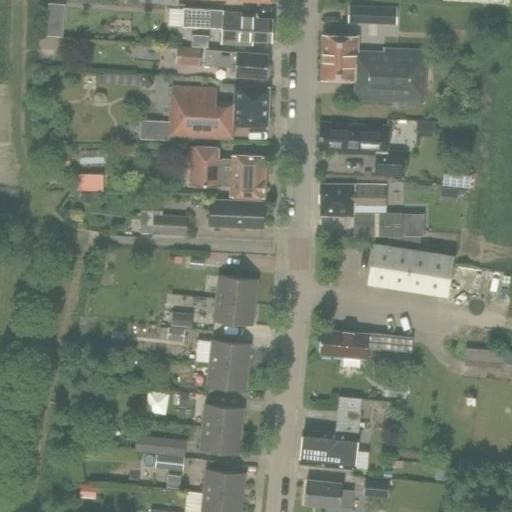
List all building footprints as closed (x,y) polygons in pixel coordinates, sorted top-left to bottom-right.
[(349,16),(349,23),(373,24),(373,9),(349,8),(349,16)] [(271,41),(272,18),(256,18),(256,13),(182,9),(181,27),(222,29),(221,42),(247,43),(247,40),(271,41)] [(62,37),(64,16),(48,14),(46,36),(62,37)] [(208,35),(193,34),(192,46),(207,47),(208,35)] [(355,78),(354,99),(424,101),(426,49),(376,48),(376,51),(357,50),(357,37),(323,36),(321,77),(355,78)] [(176,62),(200,64),(201,48),(177,46),(176,62)] [(205,48),(205,58),(204,65),(236,67),(235,75),(266,77),(266,74),(269,74),(270,63),(267,63),(268,53),(237,51),(205,48)] [(217,88),(201,87),(172,86),(169,134),(233,137),(233,125),(267,126),(269,86),(235,85),(234,102),(217,101),(217,88)] [(388,125),(320,121),(319,148),(338,149),(338,152),(376,154),(375,173),(403,175),(405,151),(387,150),(388,125)] [(232,154),(232,158),(218,157),(218,146),(190,145),(189,184),(230,186),(230,196),(264,198),(266,156),(232,154)] [(50,150),(50,169),(71,169),(71,150),(50,150)] [(80,190),(109,190),(109,172),(80,172),(80,190)] [(319,201),(320,201),(320,215),(353,215),(354,204),(386,204),(386,184),(354,184),(319,183),(319,201)] [(210,199),(209,224),(262,226),(263,202),(210,199)] [(140,231),(186,234),(188,217),(161,214),(161,211),(142,209),(140,231)] [(355,237),(423,239),(423,216),(354,215),(355,237)] [(368,283),(447,295),(453,256),(374,243),(368,283)] [(216,297),(255,301),(257,278),(218,274),(216,297)] [(97,294),(112,294),(112,283),(97,283),(97,294)] [(255,301),(216,297),(213,321),(252,325),(255,301)] [(172,310),(171,323),(191,325),(192,312),(172,310)] [(183,340),(184,328),(168,326),(166,339),(183,340)] [(367,347),(368,337),(369,334),(369,333),(356,332),(321,329),(319,353),(344,355),(343,367),(360,369),(361,357),(366,357),(367,347)] [(369,334),(368,337),(367,347),(379,348),(380,335),(369,334)] [(209,361),(248,365),(250,342),(211,338),(209,361)] [(511,352),(465,348),(463,366),(511,370),(511,352)] [(248,365),(209,361),(206,385),(246,388),(248,365)] [(186,406),(187,393),(179,392),(178,405),(186,406)] [(300,462),(355,468),(360,413),(368,414),(370,401),(361,400),(361,398),(339,396),(335,432),(304,428),(300,462)] [(202,426),(241,430),(244,407),(205,403),(202,426)] [(241,430),(202,426),(200,449),(239,453),(241,430)] [(134,450),(185,456),(187,440),(136,434),(134,450)] [(155,467),(182,470),(184,457),(156,454),(155,467)] [(203,491),(242,495),(245,472),(206,468),(203,491)] [(364,494),(388,497),(389,480),(365,478),(364,494)] [(340,506),(352,507),(353,490),(342,489),(342,483),(306,479),(304,504),(340,507),(340,506)] [(95,499),(97,485),(80,483),(78,497),(95,499)] [(240,511),(242,495),(203,491),(201,511),(240,511)]
